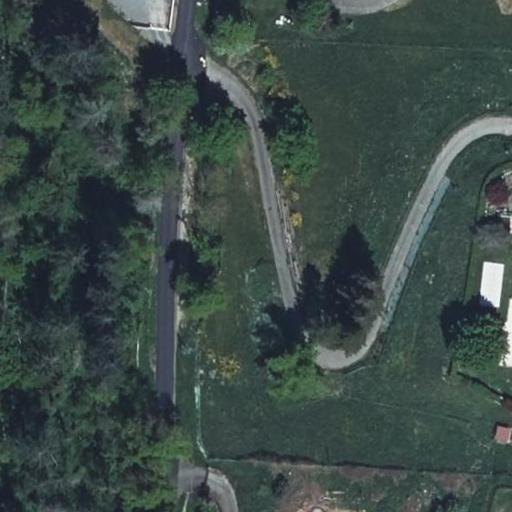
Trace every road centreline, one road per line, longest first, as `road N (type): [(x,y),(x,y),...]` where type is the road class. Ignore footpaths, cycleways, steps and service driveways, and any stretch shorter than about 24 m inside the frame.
road 1 (unknown): [(201,62),(225,69),(251,128),(272,299),(282,349),(295,364),(324,368),(340,360),(436,164),(453,145),(488,131),(511,140)]
road 2 (residential): [(205,0),(170,511)]
